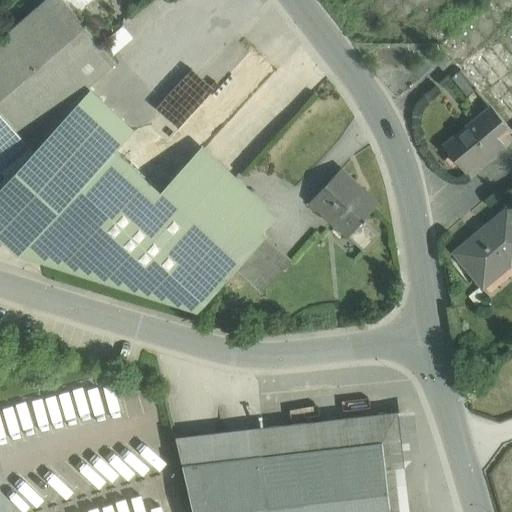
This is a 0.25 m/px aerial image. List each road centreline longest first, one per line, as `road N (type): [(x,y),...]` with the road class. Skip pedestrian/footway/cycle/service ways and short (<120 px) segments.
road 1 (residential): [(436,340),(265,354),(0,278)]
road 2 (residential): [(308,0),(379,98),(406,154),(430,244),(436,340)]
road 3 (residential): [(436,340),(482,511)]
